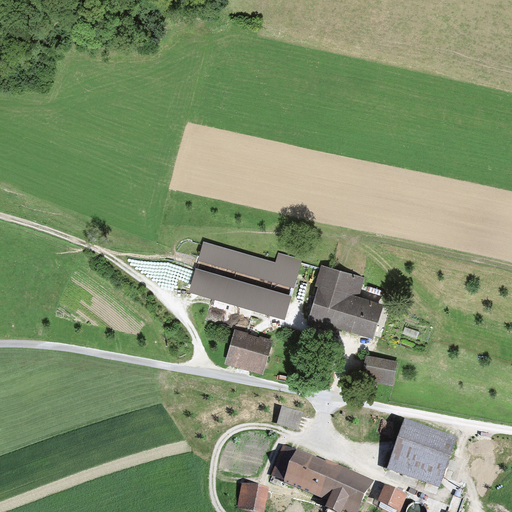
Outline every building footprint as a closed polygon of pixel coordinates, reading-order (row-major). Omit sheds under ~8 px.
[(309,322),(373,340),(383,303),(363,297),(368,278),(321,265),(319,273),(292,265),(286,286),(317,294),(309,322)] [(272,341),(235,331),(226,365),(263,375),(272,341)] [(362,381),(394,387),(398,363),(366,358),(362,381)] [(297,432),(302,415),(283,409),(277,426),(297,432)] [(389,473),(439,490),(457,441),(406,424),(389,473)] [(343,511),(359,511),(372,483),(283,445),(269,479),(327,504),(324,511),(325,511),(342,511),(343,511)] [(246,511),(265,511),(270,491),(246,486),(241,511),(246,511)] [(380,511),(404,511),(410,499),(386,489),(377,511),(380,511)]
